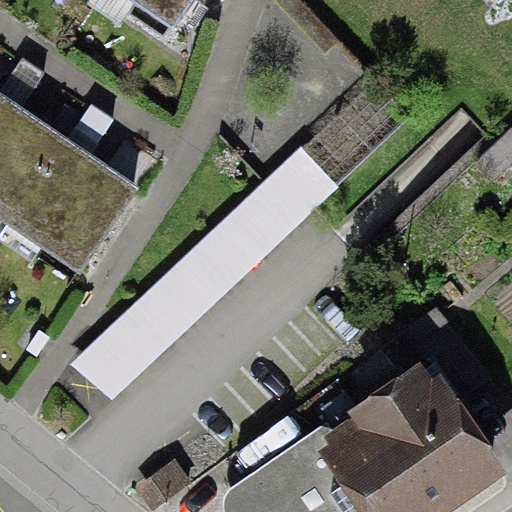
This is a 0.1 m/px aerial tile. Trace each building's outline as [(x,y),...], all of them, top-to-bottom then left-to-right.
[(149,0),(176,18),(187,0),(149,0)] [(100,169),(27,119),(0,100),(0,203),(86,262),(134,192),(100,169)] [(511,131),(483,159),(501,179),(511,168),(511,131)] [(335,193),(296,153),(69,374),(108,414),(335,193)] [(447,325),(423,347),(463,391),(487,369),(447,325)] [(418,375),(236,497),(236,511),(361,511),(370,504),(375,511),(425,511),(490,471),(418,375)] [(178,461),(146,484),(161,504),(193,482),(178,461)]
